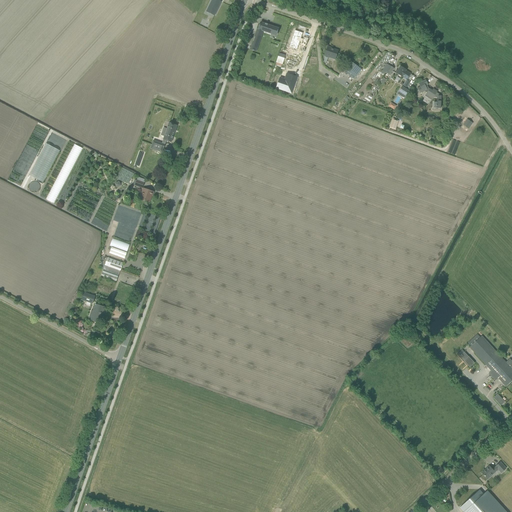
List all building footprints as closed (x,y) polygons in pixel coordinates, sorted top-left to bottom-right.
[(217,0),(212,0),(207,11),(215,15),(221,2),(217,0)] [(265,24),(260,23),(260,25),(260,24),(259,27),(259,28),(258,28),(258,29),(257,32),(256,32),(255,34),(256,34),(255,35),(254,37),(254,38),(253,41),(252,43),(252,44),(250,48),(251,48),(252,45),(257,47),(263,30),(271,33),(271,34),(275,35),(276,35),(277,33),(277,34),(278,31),(278,30),(278,29),(267,25),(267,24),(265,24),(266,24),(265,24)] [(295,30),(289,48),(297,50),(300,42),(302,43),(301,44),(306,46),(308,39),(303,37),(303,39),(301,38),(303,33),(295,30)] [(327,47),(326,51),(324,56),(335,59),(338,51),(330,48),(331,48),(327,47)] [(350,61),(343,70),(354,79),(361,70),(350,61)] [(390,66),(385,73),(389,75),(394,69),(390,66)] [(410,74),(407,72),(406,71),(406,70),(400,66),(396,73),(402,77),(407,80),(410,74)] [(280,78),(276,88),(291,94),(297,77),(287,74),(284,80),(280,78)] [(420,87),(417,88),(420,93),(424,91),(425,92),(427,93),(426,94),(433,99),(433,98),(437,98),(436,102),(434,102),(433,108),(435,108),(440,109),(441,96),(439,96),(439,95),(436,93),(437,92),(433,89),(432,90),(428,88),(427,85),(428,85),(426,80),(421,82),(418,84),(420,87)] [(402,86),(397,94),(404,98),(409,91),(402,86)] [(393,118),(390,126),(395,128),(398,120),(393,118)] [(468,129),(469,127),(472,123),(468,120),(464,126),(468,129)] [(177,126),(169,123),(167,129),(163,128),(161,135),(164,136),(163,140),(167,141),(171,143),(177,126)] [(150,149),(162,153),(163,149),(165,145),(153,141),(150,149)] [(74,144),(49,200),(56,203),(81,147),(74,144)] [(128,185),(134,174),(122,168),(116,179),(128,185)] [(135,179),(133,184),(142,188),(144,182),(145,180),(138,177),(137,180),(135,179)] [(154,192),(149,190),(143,188),(140,199),(149,202),(152,196),(154,192)] [(112,238),(110,246),(127,252),(130,244),(112,238)] [(111,248),(109,254),(124,260),(126,254),(111,248)] [(107,258),(104,265),(105,266),(120,271),(123,263),(107,258)] [(116,281),(120,271),(105,266),(101,276),(116,281)] [(95,297),(84,293),(82,300),(92,304),(95,297)] [(94,312),(91,320),(98,323),(100,318),(99,318),(102,311),(103,311),(105,307),(96,304),(93,311),(94,312)] [(481,336),(469,347),(487,367),(491,371),(489,373),(488,374),(495,381),(498,378),(502,383),(506,387),(511,381),(511,369),(510,367),(506,363),(481,336)] [(463,361),(470,367),(475,363),(468,356),(466,354),(462,358),(464,361),(463,361)] [(494,398),(501,406),(505,402),(498,394),(494,398)] [(501,473),(506,468),(500,462),(495,467),(493,470),(489,466),(481,473),(488,480),(498,470),(501,473)] [(511,480),(506,473),(502,477),(508,484),(511,480)] [(462,511),(505,511),(487,491),(483,494),(480,490),(459,508),(463,511),(462,511)]
